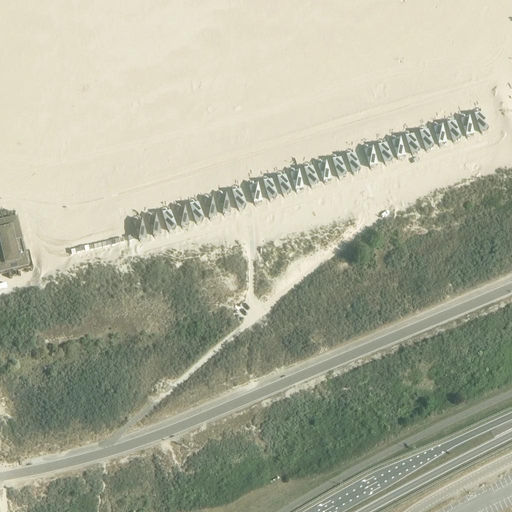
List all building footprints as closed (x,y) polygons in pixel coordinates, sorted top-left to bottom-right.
[(480,114),(475,115),(480,130),(484,129),(480,114)] [(467,117),(463,119),(468,133),(472,132),(467,117)] [(453,123),(449,124),(454,139),(458,138),(453,123)] [(440,126),(436,128),(442,142),(446,141),(440,126)] [(428,131),(424,132),(429,147),(433,145),(428,131)] [(410,136),(406,137),(412,153),(415,151),(410,136)] [(397,141),(393,142),(398,157),(402,156),(397,141)] [(385,144),(381,146),(386,161),(390,159),(385,144)] [(372,150),(367,151),(371,166),(376,165),(372,150)] [(357,153),(353,155),(357,170),(362,169),(357,153)] [(342,158),(338,160),(343,175),(348,174),(342,158)] [(326,163),(321,165),(325,180),(330,178),(326,163)] [(313,167),(309,169),(313,184),(317,183),(313,167)] [(300,171),(296,173),(301,188),(305,187),(300,171)] [(283,177),(278,178),(282,194),(287,192),(283,177)] [(256,186),(252,187),(255,203),(260,202),(256,186)] [(242,192),(237,193),(241,208),(245,207),(242,192)] [(225,196),(221,197),(225,212),(229,211),(225,196)] [(170,211),(165,212),(170,228),(174,227),(170,211)] [(13,214),(0,217),(0,264),(24,259),(13,214)] [(154,218),(150,219),(154,234),(158,233),(154,218)] [(141,220),(137,221),(141,237),(145,235),(141,220)] [(100,255),(95,256),(100,272),(104,271),(100,255)] [(47,264),(43,265),(48,281),(52,279),(47,264)]
